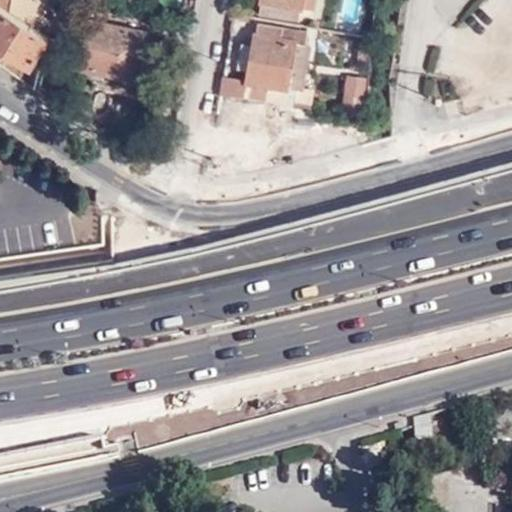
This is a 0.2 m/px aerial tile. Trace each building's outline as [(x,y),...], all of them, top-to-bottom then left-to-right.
[(0,0),(0,4),(7,9),(12,12),(12,0),(0,0)] [(12,0),(12,12),(27,22),(38,0),(12,0)] [(52,0),(50,3),(65,9),(67,6),(56,0),(52,0)] [(260,0),(258,11),(299,18),(301,5),(301,0),(260,0)] [(45,11),(59,19),(65,9),(50,3),(45,11)] [(0,45),(29,63),(39,46),(47,34),(27,22),(12,12),(7,9),(0,4),(0,45)] [(150,21),(86,6),(74,63),(138,76),(150,21)] [(312,88),(303,86),(288,84),(295,40),(303,42),(305,31),(257,23),(253,43),(241,41),(237,67),(249,69),(248,78),(245,95),(309,106),(312,88)] [(47,34),(39,46),(56,56),(61,49),(62,43),(47,34)] [(288,84),(303,86),(310,43),(303,42),(295,40),(288,84)] [(371,42),(356,40),(355,52),(369,54),(371,42)] [(222,92),(245,95),(248,78),(224,74),(222,92)] [(339,112),(359,115),(363,94),(343,91),(339,112)] [(246,99),(300,107),(312,109),(312,107),(222,92),(221,94),(246,99)]
